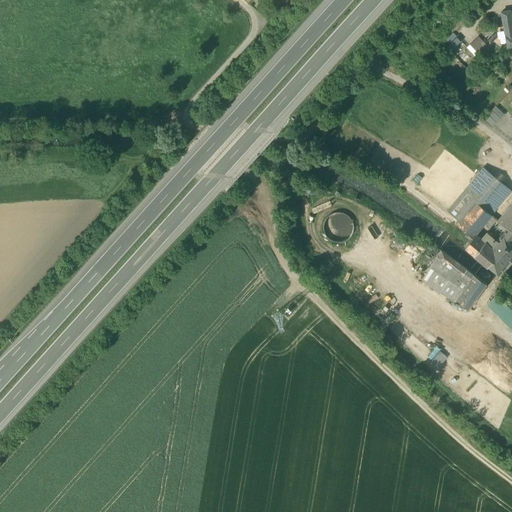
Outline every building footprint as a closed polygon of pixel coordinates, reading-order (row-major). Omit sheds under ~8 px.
[(509,11),(501,12),(506,38),(511,36),(511,26),(511,24),(509,11)] [(452,52),(463,42),(454,33),(443,43),(452,52)] [(487,39),(490,43),(497,37),(493,33),(487,39)] [(473,57),(486,45),(478,37),(465,49),(473,57)] [(495,106),(483,119),(491,127),(504,114),(495,106)] [(509,191),(482,168),(447,211),(457,220),(474,201),(490,214),(509,191)] [(490,214),(474,201),(457,220),(454,224),(471,238),(474,234),(486,219),(489,215),(490,214)] [(511,204),(497,221),(503,227),(506,229),(511,232),(511,204)] [(495,220),(489,215),(486,219),(491,223),(495,220)] [(511,232),(506,229),(491,248),(507,262),(511,256),(511,242),(511,240),(511,232)] [(491,248),(474,234),(471,238),(463,246),(497,274),(507,262),(491,248)] [(485,284),(440,251),(430,267),(421,281),(440,291),(467,309),(485,284)] [(511,329),(511,307),(498,294),(487,304),(511,329)] [(287,304),(283,309),(289,314),(293,309),(287,304)] [(278,310),(272,317),(278,322),(283,316),(278,310)]
